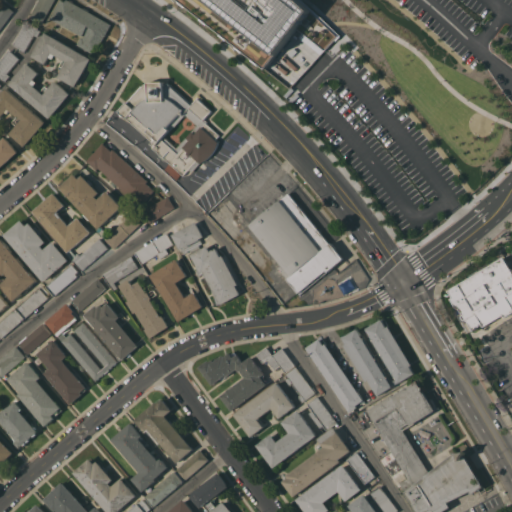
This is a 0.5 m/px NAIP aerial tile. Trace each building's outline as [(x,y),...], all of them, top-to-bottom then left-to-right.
[(38,0),(54,0),(41,24),(29,17),(38,0)] [(95,54),(77,44),(81,36),(83,37),(84,36),(90,26),(88,25),(82,35),(50,17),(59,0),(69,0),(111,24),(95,54)] [(179,0),(289,87),(338,34),(307,6),(299,0),(179,0)] [(0,5),(3,2),(14,11),(0,29),(0,5)] [(26,20),(38,27),(38,28),(41,30),(37,36),(34,34),(24,51),(12,44),(26,20)] [(91,58),(76,86),(58,76),(63,67),(59,65),(63,59),(55,54),(53,58),(49,56),(45,63),(32,55),(45,32),(91,58)] [(0,59),(9,49),(19,58),(7,72),(10,75),(5,80),(2,78),(2,79),(0,77),(0,59)] [(9,83),(27,62),(39,72),(34,79),(37,81),(34,85),(40,91),(45,85),(49,88),(55,80),(70,93),(50,118),(9,83)] [(165,158),(163,160),(158,155),(160,153),(152,146),(154,144),(152,143),(153,142),(123,114),(122,116),(120,114),(121,113),(119,110),(125,104),(124,103),(141,85),(142,85),(145,83),(148,85),(149,83),(149,82),(164,81),(164,82),(165,85),(167,82),(170,85),(171,83),(190,101),(198,93),(203,97),(201,100),(212,110),(204,118),(207,121),(206,122),(219,135),(216,139),(219,142),(216,147),(214,151),(211,155),(207,158),(204,160),(200,162),(191,171),(189,169),(183,175),(165,158)] [(45,121),(25,146),(10,133),(17,125),(12,121),(17,115),(10,110),(8,113),(5,111),(0,118),(0,94),(6,87),(45,121)] [(0,141),(5,136),(18,151),(0,166),(0,141)] [(147,180),(146,182),(154,190),(140,205),(98,167),(96,169),(86,160),(102,142),(111,150),(113,148),(147,180)] [(87,179),(89,178),(95,184),(93,185),(100,192),(96,195),(98,198),(107,190),(122,205),(110,217),(112,218),(110,220),(109,218),(100,226),(109,235),(124,220),(122,218),(131,209),(143,220),(129,234),(130,235),(123,242),(122,241),(114,248),(97,229),(99,228),(90,219),(90,220),(84,214),(85,213),(60,187),(74,173),(79,178),(83,174),(87,179)] [(33,210),(55,192),(65,204),(57,211),(69,225),(79,217),(91,232),(71,249),(75,254),(78,252),(80,255),(100,238),(108,247),(82,270),(74,260),(73,261),(66,253),(68,251),(33,210)] [(278,267),(282,264),(250,224),(289,192),(330,243),(331,242),(344,258),(300,294),(278,267)] [(151,222),(144,210),(168,195),(175,207),(151,222)] [(211,211),(222,201),(273,263),(262,272),(211,211)] [(5,234),(22,219),(27,225),(30,222),(35,227),(37,225),(43,233),(41,234),(47,241),(42,245),(45,248),(54,241),(69,259),(44,281),(5,234)] [(196,221),(204,235),(199,238),(202,243),(199,244),(201,248),(207,245),(210,250),(216,247),(221,256),(223,255),(238,284),(236,285),(241,293),(221,303),(219,299),(218,300),(203,273),(202,273),(191,254),(192,253),(190,249),(185,251),(183,248),(186,247),(185,245),(180,248),(172,234),(196,221)] [(166,231),(174,243),(166,248),(168,253),(161,257),(158,253),(142,263),(135,251),(166,231)] [(0,238),(2,237),(38,280),(28,289),(29,290),(27,292),(25,290),(14,300),(0,284),(9,277),(6,273),(3,276),(0,272),(0,238)] [(132,255),(139,266),(114,282),(118,287),(114,289),(104,275),(132,255)] [(504,256),(511,269),(511,312),(505,317),(503,314),(484,326),(482,324),(472,329),(466,319),(465,319),(464,319),(463,318),(463,317),(462,315),(463,314),(462,312),(458,314),(456,311),(460,308),(459,308),(457,307),(451,298),(453,297),(449,290),(504,256)] [(151,274),(177,258),(187,275),(177,282),(186,297),(195,291),(203,305),(179,320),(151,274)] [(72,263),(79,271),(76,273),(78,275),(55,295),(46,285),(72,263)] [(98,278),(106,287),(79,310),(71,300),(98,278)] [(145,329),(147,328),(136,311),(134,312),(127,301),(129,299),(119,284),(129,278),(133,284),(139,280),(147,292),(148,291),(152,298),(151,299),(161,315),(162,315),(169,325),(151,337),(145,329)] [(16,307),(43,285),(49,293),(47,295),(49,297),(25,318),(16,307)] [(0,292),(9,304),(0,311),(0,292)] [(84,321),(118,361),(116,362),(117,363),(115,365),(114,364),(112,366),(113,366),(111,368),(110,368),(104,373),(104,374),(102,376),(101,375),(99,377),(100,377),(98,379),(96,380),(62,340),(63,340),(59,335),(58,335),(46,321),(68,302),(75,310),(73,312),(77,316),(76,316),(78,318),(63,331),(67,336),(71,332),(102,369),(106,365),(75,329),(84,321)] [(108,302),(120,316),(116,319),(138,345),(130,352),(132,354),(128,356),(127,355),(123,359),(85,314),(96,304),(98,306),(101,304),(103,307),(108,302)] [(1,338),(0,337),(0,321),(16,307),(25,318),(1,338)] [(367,328),(382,318),(387,326),(389,325),(413,364),(410,365),(414,372),(399,382),(372,337),(367,328)] [(43,323),(52,333),(28,353),(20,343),(43,323)] [(392,386),(378,395),(369,379),(367,380),(345,344),(347,343),(343,337),(358,328),(362,335),(392,386)] [(326,343),(364,399),(365,401),(364,401),(365,402),(363,403),(363,402),(362,403),(361,401),(356,404),(358,406),(350,411),(307,347),(320,338),(324,344),(326,343)] [(45,372),(50,367),(38,353),(51,342),(50,341),(53,339),(54,340),(55,339),(68,355),(64,359),(87,386),(86,388),(87,389),(71,403),(45,372)] [(0,358),(16,345),(26,356),(2,376),(0,373),(0,358)] [(295,365),(286,372),(280,365),(275,369),(267,359),(263,362),(257,354),(267,346),(273,355),(283,347),(295,365)] [(252,356),(265,374),(264,374),(265,375),(264,377),(268,382),(267,383),(232,410),(221,395),(246,376),(241,370),(239,371),(237,368),(227,376),(226,374),(213,384),(200,366),(209,359),(210,361),(213,359),(214,360),(223,354),(225,356),(230,352),(232,354),(236,351),(244,361),(252,356)] [(29,361),(42,376),(39,379),(63,409),(53,418),(54,419),(52,422),(51,420),(49,422),(50,423),(47,425),(47,424),(45,425),(18,394),(21,392),(9,378),(29,361)] [(315,392),(303,401),(299,396),(302,394),(292,381),(290,384),(286,378),(289,376),(287,374),(296,366),(315,392)] [(391,395),(391,396),(418,380),(436,409),(411,424),(410,422),(402,427),(428,469),(458,451),(460,452),(462,452),(464,451),(465,451),(466,452),(465,454),(484,486),(472,493),(471,491),(448,501),(451,506),(441,511),(430,511),(429,510),(424,511),(418,511),(400,482),(408,477),(407,474),(396,481),(383,459),(389,455),(398,471),(403,468),(375,422),(376,421),(369,409),(391,395)] [(278,381),(296,406),(280,418),(273,407),(260,417),(261,418),(259,420),(264,426),(251,436),(235,413),(278,381)] [(337,422),(327,429),(324,424),(320,427),(309,412),(313,410),(308,403),(317,396),(337,422)] [(160,442),(159,443),(148,430),(145,432),(135,419),(156,400),(158,402),(163,398),(172,409),(166,415),(170,420),(171,419),(176,425),(175,426),(194,448),(177,462),(160,442)] [(0,414),(16,400),(22,407),(22,408),(23,409),(21,411),(35,426),(36,425),(37,427),(36,428),(38,430),(36,432),(37,433),(34,436),(33,435),(29,438),(30,439),(28,441),(27,440),(26,442),(27,443),(24,445),(23,444),(20,447),(15,442),(16,441),(15,440),(17,439),(0,420),(0,414)] [(317,434),(274,467),(257,444),(272,433),(278,441),(290,432),(283,422),(299,410),(317,434)] [(140,471),(112,438),(132,422),(143,435),(142,436),(143,437),(142,439),(142,438),(141,439),(159,460),(161,457),(169,466),(155,478),(156,479),(142,491),(132,478),(140,471)] [(352,450),(340,459),(341,461),(294,496),(283,481),(288,477),(286,475),(325,446),(319,438),(335,427),(352,450)] [(0,438),(14,452),(0,465),(0,438)] [(200,449),(208,459),(184,480),(175,470),(200,449)] [(375,475),(365,483),(348,460),(358,452),(375,475)] [(116,511),(108,511),(74,472),(90,457),(95,463),(98,460),(102,466),(104,465),(109,470),(107,471),(114,479),(110,482),(112,485),(122,477),(137,495),(116,511)] [(344,464),(362,489),(347,500),(339,490),(325,501),(330,509),(325,511),(306,511),(297,498),(344,464)] [(184,480),(153,506),(145,496),(175,470),(184,480)] [(211,511),(204,504),(201,507),(189,494),(219,472),(229,486),(211,499),(217,506),(224,500),(225,502),(226,501),(235,511),(211,511)] [(58,511),(56,509),(55,510),(44,499),(62,482),(90,511),(96,506),(101,511),(58,511)] [(398,510),(395,511),(385,511),(371,492),(380,486),(398,510)] [(354,511),(350,505),(365,493),(378,511),(354,511)] [(145,511),(127,511),(143,499),(150,508),(145,511)] [(194,511),(168,511),(184,499),(194,511)]
